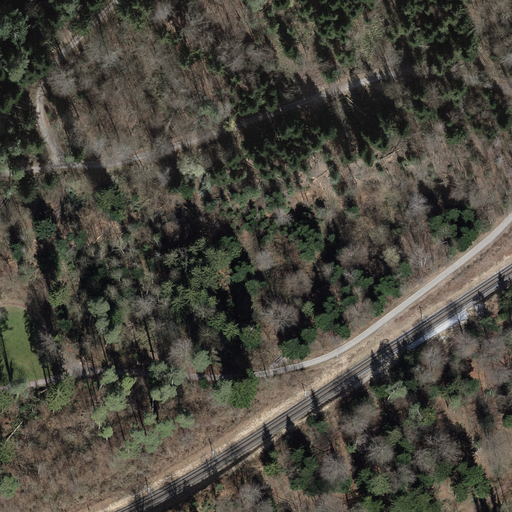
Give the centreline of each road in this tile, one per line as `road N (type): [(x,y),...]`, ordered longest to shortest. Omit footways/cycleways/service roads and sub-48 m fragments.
road 1 (track): [(374,73),(113,165),(67,164)]
road 2 (track): [(283,369),(364,336),(489,240)]
road 3 (track): [(56,377),(129,370),(226,379),(283,369)]
road 4 (track): [(116,0),(43,74),(37,111),(67,164)]
road 5 (track): [(511,88),(438,71),(374,73)]
